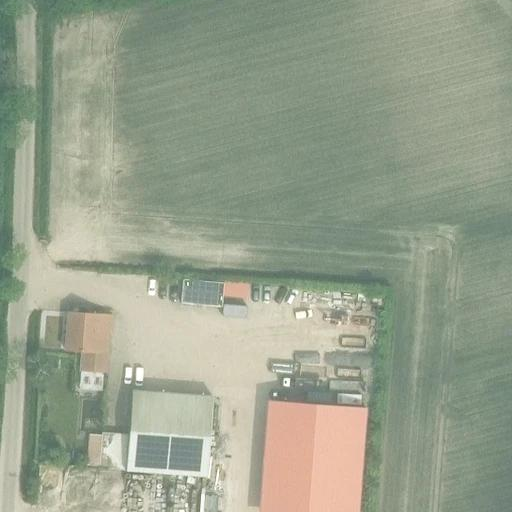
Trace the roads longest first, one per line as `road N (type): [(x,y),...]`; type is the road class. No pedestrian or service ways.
road 1 (unclassified): [(7,511),(23,0)]
road 2 (unknown): [(16,281),(178,326),(206,348),(223,390),(227,511)]
